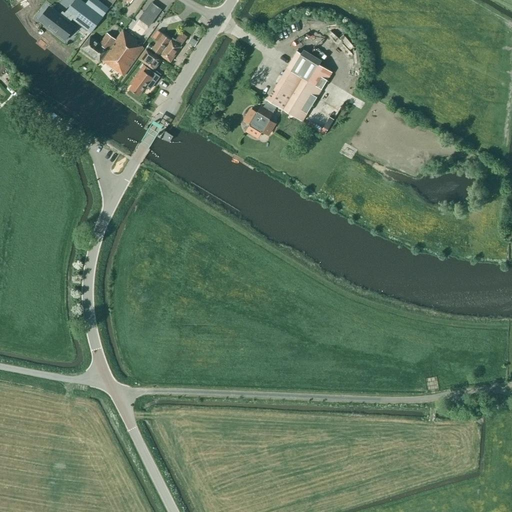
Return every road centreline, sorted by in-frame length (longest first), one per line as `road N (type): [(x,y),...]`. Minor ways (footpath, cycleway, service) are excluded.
road 1 (tertiary): [(105,376),(87,276),(120,188)]
road 2 (tertiary): [(120,188),(218,22)]
road 3 (residential): [(120,188),(83,137),(1,78)]
road 4 (tertiary): [(173,511),(105,376)]
